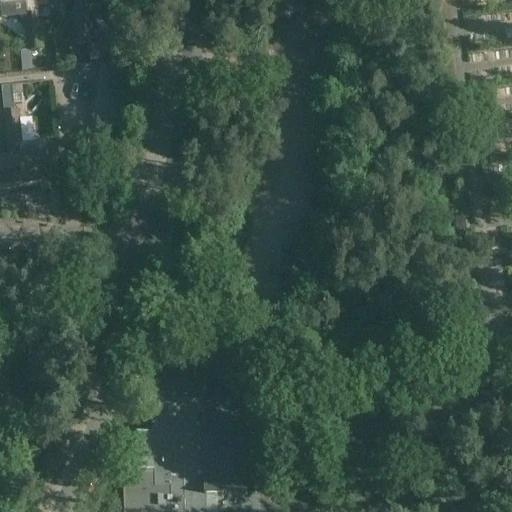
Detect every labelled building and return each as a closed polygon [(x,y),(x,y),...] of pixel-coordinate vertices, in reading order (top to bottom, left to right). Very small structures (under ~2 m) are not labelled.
[(0,0),(0,5),(0,7),(1,19),(23,17),(27,16),(26,4),(25,0),(0,0)] [(74,0),(75,11),(87,10),(86,0),(74,0)] [(91,28),(89,9),(87,10),(75,11),(72,11),(74,30),(91,28)] [(27,16),(23,17),(25,35),(44,33),(42,15),(27,16)] [(92,45),(91,28),(74,30),(76,47),(92,45)] [(44,33),(25,35),(27,53),(31,52),(46,51),(44,33)] [(98,45),(89,46),(91,60),(99,59),(98,45)] [(101,76),(124,80),(125,69),(103,65),(101,76)] [(101,76),(98,88),(122,92),(124,80),(101,76)] [(23,105),(22,85),(11,86),(12,93),(13,106),(23,105)] [(122,92),(98,88),(97,94),(96,99),(120,103),(122,92)] [(120,103),(96,99),(94,111),(118,114),(120,103)] [(94,111),(93,122),(116,126),(118,114),(94,111)] [(5,132),(20,130),(18,112),(3,113),(5,132)] [(116,126),(93,122),(91,133),(114,137),(116,126)] [(20,130),(5,132),(7,150),(22,148),(22,144),(20,130)] [(114,137),(91,133),(89,145),(112,149),(114,137)] [(44,142),(22,144),(22,148),(27,189),(49,187),(48,182),(59,180),(57,158),(46,159),(44,142)] [(89,145),(87,156),(110,160),(112,149),(89,145)] [(8,159),(0,159),(0,182),(1,192),(27,189),(22,148),(7,150),(8,159)] [(110,160),(87,156),(85,168),(108,172),(110,160)] [(154,476),(122,477),(123,511),(206,511),(206,498),(247,497),(245,417),(203,418),(202,381),(151,383),(152,434),(154,476)]
